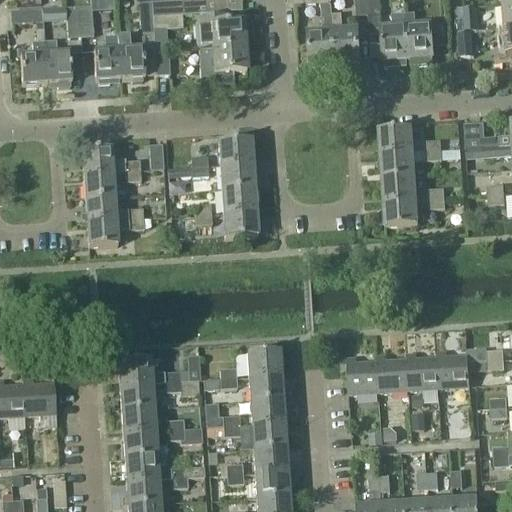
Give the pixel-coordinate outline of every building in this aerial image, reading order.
[(241,0),(190,0),(191,3),(183,4),(183,2),(151,5),(152,19),(180,17),(211,15),(226,14),(225,3),(242,2),(241,0)] [(335,69),(332,17),(330,0),(304,0),(305,10),(320,9),(322,38),(309,38),(311,70),(335,69)] [(352,0),(354,19),(368,18),(366,0),(352,0)] [(366,0),(368,18),(379,18),(377,0),(366,0)] [(449,0),(450,10),(461,9),(459,0),(449,0)] [(138,5),(140,36),(142,36),(143,52),(132,52),(131,38),(117,39),(118,53),(120,82),(131,82),(131,86),(142,85),(142,81),(145,81),(144,67),(155,67),(155,55),(153,33),(152,19),(151,5),(138,5)] [(505,32),(511,31),(511,5),(503,6),(505,32)] [(78,9),(81,40),(91,40),(89,8),(78,9)] [(67,41),(81,40),(78,9),(65,10),(67,41)] [(452,35),(462,35),(461,9),(450,10),(452,35)] [(11,27),(43,25),(42,11),(10,13),(11,27)] [(226,14),(211,15),(212,41),(198,42),(199,52),(213,51),(245,49),(243,25),(227,26),(226,14)] [(332,17),(335,69),(360,67),(358,35),(343,36),(341,16),(332,17)] [(180,17),(152,19),(153,33),(181,31),(180,17)] [(409,63),(406,32),(405,18),(381,19),(385,65),(409,63)] [(406,32),(409,63),(434,61),(433,49),(445,48),(444,29),(406,32)] [(464,38),(456,38),(457,51),(465,50),(464,38)] [(44,44),(47,87),(71,86),(69,56),(56,57),(55,43),(44,44)] [(22,89),(47,87),(44,44),(31,45),(32,59),(20,60),(22,89)] [(213,51),(199,52),(201,81),(216,80),(216,76),(247,74),(245,49),(213,51)] [(95,84),(120,82),(118,53),(93,55),(95,84)] [(155,55),(155,67),(156,77),(171,76),(170,54),(155,55)] [(246,78),(238,79),(239,89),(247,88),(246,78)] [(511,150),(511,125),(511,126),(511,141),(481,143),(480,127),(464,128),(466,153),(482,152),(511,150)] [(380,159),(413,157),(411,133),(379,135),(380,159)] [(219,169),(252,167),(250,143),(218,146),(219,169)] [(424,156),(440,155),(439,146),(424,147),(424,156)] [(149,174),(163,173),(161,148),(148,149),(149,174)] [(511,150),(482,152),(483,162),(511,159),(511,150)] [(110,152),(81,154),(82,178),(123,175),(122,165),(122,163),(111,164),(110,152)] [(440,155),(424,156),(425,166),(440,165),(440,155)] [(382,182),(414,180),(413,157),(380,159),(382,182)] [(189,171),(205,170),(204,159),(189,160),(189,171)] [(123,175),(138,174),(138,164),(122,165),(123,175)] [(221,194),(254,192),(252,167),(219,169),(221,194)] [(205,170),(189,171),(190,180),(205,179),(205,170)] [(138,174),(123,175),(124,185),(139,184),(138,174)] [(84,203),(114,201),(112,176),(82,178),(84,203)] [(384,206),(416,204),(415,194),(414,180),(382,182),(384,206)] [(486,199),(501,198),(500,189),(485,190),(486,199)] [(223,216),(255,214),(254,192),(221,194),(223,216)] [(441,193),(426,194),(427,203),(442,202),(441,193)] [(501,198),(486,199),(486,209),(502,208),(501,198)] [(86,225),(115,223),(114,214),(114,201),(84,203),(86,225)] [(442,202),(427,203),(427,213),(442,212),(442,202)] [(416,204),(384,206),(385,231),(418,229),(416,204)] [(193,218),(208,217),(208,208),(192,209),(193,218)] [(115,223),(142,222),(141,212),(114,214),(115,223)] [(255,214),(223,216),(224,241),(257,239),(255,214)] [(208,217),(193,218),(193,221),(194,229),(209,228),(208,217)] [(142,222),(115,223),(116,234),(142,232),(142,222)] [(115,223),(86,225),(87,251),(117,249),(116,234),(115,223)] [(338,231),(302,232),(303,243),(339,242),(338,231)] [(489,365),(505,364),(504,353),(488,355),(489,365)] [(247,381),(280,379),(279,355),(246,357),(247,381)] [(435,356),(436,362),(438,394),(469,392),(467,360),(446,361),(445,356),(435,356)] [(438,394),(436,362),(416,363),(415,357),(406,358),(406,363),(408,396),(438,394)] [(408,396),(406,363),(386,365),(386,359),(376,360),(376,366),(378,398),(408,396)] [(197,360),(186,361),(187,375),(188,385),(197,384),(199,384),(197,360)] [(378,398),(376,366),(355,367),(355,361),(338,362),(339,374),(346,373),(348,400),(378,398)] [(118,390),(150,388),(149,363),(117,365),(118,390)] [(505,364),(489,365),(490,376),(506,375),(505,364)] [(218,383),(236,382),(235,372),(217,373),(218,383)] [(249,405),(282,403),(280,379),(247,381),(249,405)] [(236,390),(236,382),(218,383),(218,391),(236,390)] [(21,383),(21,390),(23,421),(54,419),(52,388),(31,389),(31,383),(21,383)] [(0,422),(23,421),(21,390),(1,391),(0,385),(0,384),(0,422)] [(165,396),(181,395),(181,386),(164,387),(165,396)] [(120,414),(152,412),(150,388),(118,390),(120,414)] [(490,412),(506,411),(506,402),(490,403),(490,412)] [(250,428),(283,426),(282,403),(249,405),(250,428)] [(506,411),(490,412),(491,421),(507,420),(506,411)] [(122,437),(154,435),(152,412),(120,414),(122,437)] [(225,430),(241,430),(240,422),(224,423),(225,430)] [(184,423),(168,423),(169,433),(185,431),(184,423)] [(252,453),(285,451),(283,426),(250,428),(252,453)] [(224,430),(206,432),(206,440),(225,439),(224,430)] [(225,430),(224,430),(225,439),(241,438),(241,430),(225,430)] [(458,440),(474,440),(473,430),(457,431),(458,440)] [(203,432),(168,434),(168,443),(180,442),(180,447),(204,446),(203,432)] [(390,432),(384,433),(384,446),(396,445),(396,438),(390,432)] [(123,462),(155,460),(154,435),(122,437),(123,462)] [(368,448),(382,447),(381,436),(367,437),(368,448)] [(494,462),(511,460),(511,452),(511,450),(493,452),(494,462)] [(254,478),(287,476),(285,451),(252,453),(254,478)] [(125,486),(157,484),(155,460),(123,462),(125,486)] [(511,460),(494,462),(495,471),(511,469),(511,460)] [(172,483),(188,482),(207,481),(206,471),(164,474),(165,484),(172,483)] [(452,492),(463,491),(462,474),(451,475),(452,492)] [(255,502),(288,499),(287,476),(254,478),(255,502)] [(426,478),(427,492),(437,492),(436,477),(426,478)] [(418,493),(427,492),(426,478),(417,478),(418,493)] [(380,480),(381,495),(389,495),(388,479),(380,480)] [(381,496),(381,495),(380,480),(367,481),(369,509),(382,509),(381,496)] [(22,481),(11,481),(11,489),(23,489),(22,481)] [(188,482),(172,483),(172,492),(189,491),(188,482)] [(495,495),(511,494),(511,483),(495,485),(495,495)] [(127,510),(158,508),(157,484),(125,486),(127,510)] [(47,490),(37,490),(38,501),(48,501),(47,490)] [(13,498),(3,499),(3,507),(13,506),(13,498)] [(256,511),(289,511),(288,499),(255,502),(256,511)] [(38,511),(49,511),(49,501),(48,501),(38,501),(38,511)] [(453,504),(453,511),(477,511),(476,502),(453,504)]
